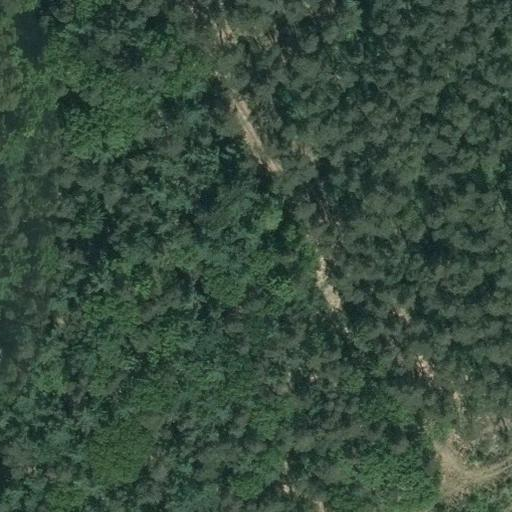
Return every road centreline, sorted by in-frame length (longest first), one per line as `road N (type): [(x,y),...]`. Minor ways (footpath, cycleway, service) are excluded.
road 1 (track): [(0,0),(147,130),(307,295),(332,273),(332,257),(177,0)]
road 2 (track): [(460,488),(421,400),(332,257)]
